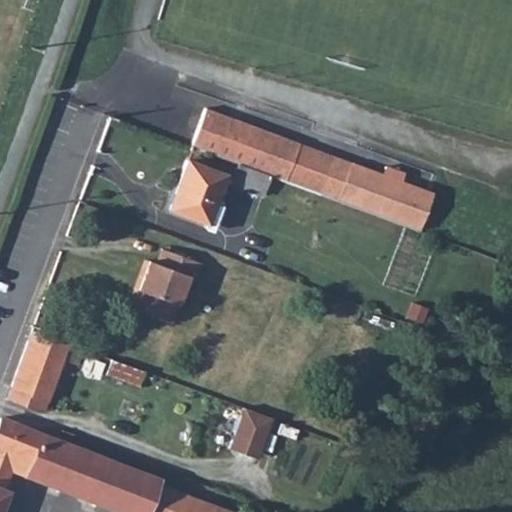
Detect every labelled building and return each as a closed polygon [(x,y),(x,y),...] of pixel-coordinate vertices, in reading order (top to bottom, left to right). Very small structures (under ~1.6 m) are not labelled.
[(205,112),(191,149),(248,169),(423,232),(435,194),(387,177),(367,170),(335,158),(327,182),(293,170),(302,146),(205,112)] [(335,158),(302,146),(293,170),(327,182),(335,158)] [(165,209),(205,223),(223,174),(183,159),(165,209)] [(367,170),(387,177),(389,168),(369,162),(367,170)] [(134,312),(173,326),(192,278),(199,281),(203,266),(166,253),(160,267),(153,264),(134,312)] [(69,344),(34,331),(8,402),(43,415),(69,344)] [(229,446),(260,456),(273,414),(242,404),(229,446)] [(157,479),(2,418),(0,422),(0,450),(31,462),(26,477),(116,511),(145,511),(156,483),(157,479)] [(0,450),(0,466),(12,471),(26,477),(31,462),(0,450)] [(0,466),(0,511),(1,511),(9,494),(5,492),(12,471),(0,466)] [(229,511),(156,483),(145,511),(229,511)]
